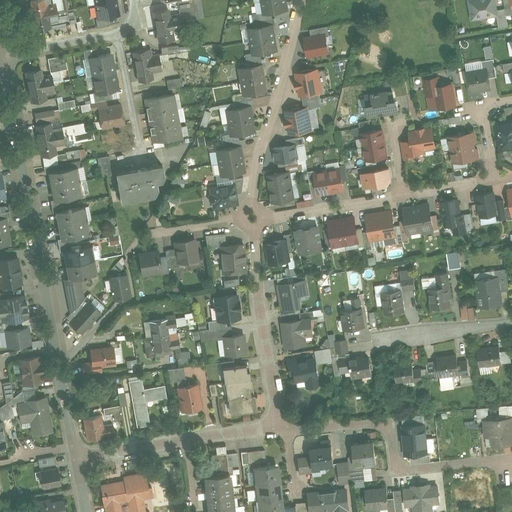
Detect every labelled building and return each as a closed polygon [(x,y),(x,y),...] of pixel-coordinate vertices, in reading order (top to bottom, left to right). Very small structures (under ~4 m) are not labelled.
[(45,0),(32,0),(31,0),(34,15),(45,13),(48,12),(46,4),(45,0)] [(117,0),(112,0),(96,3),(99,17),(99,18),(108,16),(120,14),(118,3),(117,0)] [(285,0),(265,0),(263,1),(264,12),(265,13),(272,12),(287,9),(285,0)] [(469,0),(473,19),(483,17),(483,16),(497,13),(497,10),(494,0),(469,0)] [(511,4),(510,0),(503,0),(505,8),(507,14),(511,13),(511,5),(511,3),(511,4)] [(57,2),(46,4),(48,12),(58,10),(57,2)] [(77,21),(74,7),(69,8),(68,9),(71,22),(77,21)] [(505,8),(497,10),(497,13),(499,27),(508,26),(507,14),(505,8)] [(34,15),(36,30),(51,28),(51,26),(55,25),(55,27),(71,25),(71,22),(68,9),(64,9),(58,10),(48,12),(45,13),(34,15)] [(168,9),(155,11),(157,26),(171,24),(169,15),(168,9)] [(264,12),(252,14),(254,21),(273,18),(272,12),(265,13),(264,12)] [(179,14),(169,15),(171,24),(181,22),(179,14)] [(108,16),(99,18),(99,17),(97,18),(98,27),(110,25),(108,16)] [(273,18),(254,21),(255,27),(272,24),(273,26),(277,25),(275,18),(273,18)] [(157,26),(159,41),(174,39),(173,31),(183,30),(182,22),(181,22),(171,24),(157,26)] [(255,27),(250,28),(252,41),(275,37),(273,26),(272,24),(255,27)] [(328,26),(310,29),(312,37),(324,35),(329,34),(328,26)] [(203,33),(187,36),(188,44),(204,41),(203,33)] [(312,37),(305,38),(308,55),(329,51),(327,44),(325,42),(324,35),(312,37)] [(275,37),(252,41),(254,52),(254,54),(259,53),(277,50),(275,37)] [(178,46),(161,47),(162,54),(179,52),(178,46)] [(490,46),(482,46),(483,58),(491,57),(490,46)] [(97,47),(84,50),(86,59),(91,58),(91,57),(99,56),(97,47)] [(148,49),(134,51),(137,66),(161,61),(159,53),(152,55),(151,50),(148,51),(148,49)] [(254,52),(246,54),(247,61),(260,59),(259,53),(254,54),(254,52)] [(99,56),(91,57),(91,58),(94,74),(115,70),(111,53),(99,56)] [(260,59),(247,61),(248,67),(262,64),(262,66),(266,65),(265,58),(260,59)] [(494,59),(482,61),(483,69),(487,69),(489,78),(497,76),(494,59)] [(161,61),(137,66),(140,81),(153,78),(152,71),(162,69),(161,61)] [(511,61),(503,63),(505,72),(511,70),(511,61)] [(248,67),(240,68),(242,81),(264,77),(262,66),(262,64),(248,67)] [(459,67),(447,69),(448,76),(453,75),(455,86),(462,85),(459,67)] [(41,69),(27,71),(30,86),(43,84),(42,76),(41,69)] [(318,69),(296,73),(298,80),(296,81),(297,87),(299,87),(300,95),(302,94),(320,91),(322,91),(318,69)] [(483,69),(467,72),(470,91),(490,88),(489,78),(487,69),(483,69)] [(115,70),(94,74),(97,92),(111,90),(118,88),(115,70)] [(52,74),(42,76),(43,84),(54,82),(52,74)] [(181,77),(168,80),(169,88),(183,86),(181,77)] [(264,77),(242,81),(244,93),(244,94),(251,93),(267,90),(264,77)] [(452,82),(441,83),(442,85),(440,85),(438,77),(425,79),(428,95),(436,93),(439,108),(448,106),(456,105),(452,82)] [(54,82),(43,84),(45,91),(55,89),(54,82)] [(43,84),(30,86),(32,101),(46,98),(45,91),(43,84)] [(118,88),(111,90),(113,98),(120,97),(118,88)] [(113,98),(111,90),(97,92),(93,92),(95,102),(113,98)] [(393,90),(366,95),(368,105),(367,105),(369,115),(398,110),(396,100),(395,100),(393,90)] [(320,91),(302,94),(303,101),(321,98),(320,91)] [(175,93),(145,99),(145,100),(146,100),(148,107),(147,107),(148,113),(175,108),(173,95),(175,94),(175,93)] [(251,93),(244,94),(244,93),(233,94),(234,102),(235,102),(252,98),(251,93)] [(252,98),(235,102),(236,108),(250,105),(250,107),(254,106),(253,98),(252,98)] [(322,105),(321,98),(303,101),(304,108),(308,107),(308,108),(322,105)] [(74,99),(58,102),(59,108),(59,109),(75,106),(76,106),(74,99)] [(95,102),(92,102),(93,109),(99,108),(108,106),(107,100),(95,102)] [(108,106),(99,108),(101,116),(99,119),(99,121),(102,123),(103,128),(125,124),(121,104),(108,106)] [(236,108),(227,109),(229,122),(252,118),(250,107),(250,105),(236,108)] [(59,108),(36,112),(38,121),(54,118),(53,110),(76,106),(75,106),(59,109),(59,108)] [(304,108),(286,111),(287,119),(285,119),(287,125),(289,125),(290,133),(312,129),(308,108),(308,107),(304,108)] [(175,108),(148,113),(149,119),(150,119),(151,127),(178,122),(175,108)] [(204,127),(208,112),(202,110),(198,125),(204,127)] [(461,115),(443,118),(444,124),(462,121),(461,115)] [(252,118),(229,122),(231,133),(231,135),(238,134),(254,131),(252,118)] [(511,121),(498,124),(502,148),(511,146),(511,121)] [(51,122),(36,124),(39,139),(53,137),(52,129),(51,122)] [(151,127),(152,134),(153,133),(154,141),(153,141),(154,142),(183,136),(183,135),(181,136),(178,122),(151,127)] [(78,124),(62,127),(64,135),(80,132),(78,124)] [(62,127),(52,129),(53,137),(64,135),(62,127)] [(424,128),(418,129),(418,130),(410,132),(412,140),(414,153),(415,153),(424,152),(423,148),(435,146),(432,128),(424,129),(424,128)] [(382,129),(362,133),(364,146),(385,142),(382,129)] [(474,132),(449,136),(451,149),(474,145),(473,139),(476,139),(474,132)] [(231,133),(222,135),(224,142),(232,141),(239,139),(238,134),(231,135),(231,133)] [(53,137),(39,139),(42,154),(56,152),(55,145),(66,143),(64,135),(53,137)] [(304,136),(286,139),(287,145),(295,144),(296,144),(305,142),(304,136)] [(239,139),(232,141),(233,147),(240,145),(240,147),(246,146),(245,138),(239,139)] [(412,140),(402,141),(405,158),(415,156),(415,153),(414,153),(412,140)] [(385,142),(364,146),(366,159),(387,156),(385,142)] [(287,145),(274,148),(276,161),(298,157),(296,144),(295,144),(287,145)] [(233,147),(217,149),(220,162),(242,158),(240,147),(240,145),(233,147)] [(474,145),(451,149),(453,162),(479,157),(477,150),(475,150),(474,145)] [(79,149),(66,151),(67,153),(56,154),(56,155),(58,161),(81,157),(79,149)] [(54,155),(47,156),(44,157),(46,166),(58,164),(58,161),(56,155),(54,155)] [(109,155),(98,157),(102,176),(113,174),(109,155)] [(242,158),(220,162),(222,174),(222,175),(229,174),(244,171),(242,158)] [(307,162),(298,164),(299,169),(303,169),(303,170),(308,170),(307,162)] [(46,166),(44,166),(46,172),(51,171),(59,170),(58,164),(46,166)] [(163,164),(117,172),(122,200),(130,198),(130,196),(138,194),(138,197),(148,195),(147,192),(156,191),(158,187),(156,178),(164,176),(164,175),(163,164)] [(59,170),(51,171),(52,178),(55,177),(56,183),(53,184),(53,185),(78,181),(81,180),(81,179),(78,180),(75,168),(78,167),(78,166),(59,170)] [(340,168),(327,170),(331,192),(344,189),(340,168)] [(389,168),(362,173),(365,186),(376,184),(376,186),(387,184),(391,178),(389,168)] [(327,170),(315,172),(318,194),(331,192),(327,170)] [(287,171),(268,175),(271,188),(292,185),(289,171),(287,171)] [(222,174),(216,175),(217,182),(230,180),(229,174),(222,175),(222,174)] [(244,177),(232,179),(233,185),(234,185),(235,193),(242,192),(244,177)] [(78,181),(53,185),(55,199),(62,198),(80,194),(78,181)] [(233,185),(212,189),(213,193),(211,194),(210,197),(211,199),(212,201),(214,202),(215,206),(217,206),(218,207),(220,207),(222,206),(222,205),(234,203),(236,200),(235,193),(234,185),(233,185)] [(292,185),(271,188),(273,202),(294,198),(292,185)] [(494,192),(477,195),(481,216),(497,213),(498,213),(496,201),(494,192)] [(55,199),(51,200),(52,206),(63,204),(62,198),(55,199)] [(458,198),(441,201),(445,226),(453,224),(455,234),(466,232),(463,214),(461,214),(458,198)] [(504,200),(496,201),(498,213),(497,213),(498,219),(507,218),(505,207),(504,200)] [(429,203),(422,204),(422,207),(417,208),(421,231),(434,228),(429,203)] [(63,204),(52,206),(53,212),(58,211),(58,210),(64,209),(63,204)] [(64,209),(58,210),(58,211),(59,218),(62,217),(63,223),(60,223),(60,225),(88,220),(88,219),(85,219),(82,207),(86,207),(85,206),(64,209)] [(417,208),(411,209),(411,206),(404,208),(408,233),(421,231),(417,208)] [(9,210),(0,211),(0,218),(6,217),(7,223),(11,222),(9,210)] [(392,210),(384,211),(385,213),(379,214),(383,237),(396,235),(395,226),(392,210)] [(471,212),(463,214),(466,232),(475,230),(471,212)] [(379,214),(374,215),(373,213),(366,214),(369,230),(371,239),(383,237),(379,214)] [(354,216),(347,217),(347,220),(342,221),(346,244),(358,242),(359,241),(356,229),(354,216)] [(0,218),(0,244),(10,243),(7,223),(6,217),(0,218)] [(336,219),(329,221),(330,228),(333,246),(346,244),(342,221),(336,222),(336,219)] [(88,220),(60,225),(63,224),(64,230),(61,230),(63,238),(63,239),(70,237),(91,234),(91,233),(87,233),(85,221),(88,220)] [(401,225),(395,226),(396,235),(397,244),(404,242),(401,225)] [(318,227),(297,230),(301,252),(308,251),(314,250),(321,249),(318,227)] [(330,228),(324,229),(327,247),(333,246),(330,228)] [(362,228),(356,229),(359,241),(358,242),(359,246),(365,245),(363,231),(362,228)] [(369,230),(363,231),(365,245),(366,249),(373,248),(371,239),(369,230)] [(291,233),(284,234),(285,239),(286,239),(288,252),(294,251),(291,233)] [(117,243),(116,236),(106,238),(107,245),(117,243)] [(194,238),(175,241),(176,249),(179,266),(187,264),(189,261),(198,260),(194,238)] [(275,243),(268,244),(271,263),(274,265),(279,264),(281,261),(289,260),(288,252),(286,239),(285,239),(274,241),(275,243)] [(71,243),(59,245),(61,251),(65,251),(65,250),(72,249),(71,243)] [(221,246),(223,273),(245,271),(243,244),(221,246)] [(72,249),(65,250),(65,251),(66,258),(69,257),(70,263),(67,263),(68,264),(96,259),(96,258),(93,259),(90,246),(93,245),(72,249)] [(168,268),(179,266),(176,249),(165,251),(166,256),(168,268)] [(158,251),(139,254),(142,273),(161,269),(159,257),(158,251)] [(459,251),(447,253),(449,268),(461,267),(459,251)] [(166,256),(159,257),(161,269),(162,275),(169,274),(168,268),(166,256)] [(18,257),(0,259),(0,276),(1,286),(22,282),(18,257)] [(96,259),(68,264),(68,265),(70,264),(71,270),(69,270),(70,277),(70,278),(77,277),(98,273),(98,272),(95,272),(93,260),(96,260),(96,259)] [(507,268),(500,269),(502,285),(509,284),(507,268)] [(449,272),(437,273),(438,287),(450,286),(449,272)] [(126,275),(111,278),(115,298),(130,296),(126,275)] [(414,276),(401,278),(403,289),(416,288),(414,276)] [(498,276),(476,279),(478,296),(481,296),(482,305),(480,305),(480,306),(500,303),(498,291),(500,291),(498,276)] [(306,280),(279,284),(279,285),(281,285),(284,298),(282,298),(284,308),(296,306),(297,306),(301,306),(298,293),(307,291),(307,294),(308,294),(306,280)] [(78,282),(67,284),(72,310),(83,299),(80,282),(78,282)] [(438,287),(430,288),(433,307),(449,305),(448,298),(452,297),(450,286),(438,287)] [(401,290),(383,292),(386,313),(404,311),(403,305),(404,305),(402,295),(401,290)] [(12,297),(0,298),(0,308),(0,310),(27,305),(26,294),(12,297)] [(237,294),(215,297),(218,320),(240,317),(237,294)] [(360,297),(352,298),(354,309),(362,307),(360,297)] [(89,301),(71,322),(82,332),(101,312),(89,301)] [(27,305),(0,310),(2,320),(22,317),(29,316),(27,305)] [(459,306),(459,319),(472,318),(472,305),(459,306)] [(284,308),(281,309),(282,315),(298,313),(297,306),(296,306),(284,308)] [(354,309),(342,311),(345,329),(365,326),(362,307),(354,309)] [(314,310),(301,312),(302,319),(311,318),(315,318),(314,310)] [(22,317),(4,320),(5,325),(23,323),(22,317)] [(150,321),(152,336),(168,333),(168,327),(176,326),(175,317),(150,321)] [(302,319),(284,321),(285,330),(286,330),(287,336),(286,336),(287,347),(306,344),(304,332),(313,331),(311,318),(302,319)] [(24,327),(7,330),(9,345),(10,346),(17,345),(17,344),(31,342),(28,326),(24,327)] [(168,333),(152,336),(154,351),(179,347),(178,339),(169,340),(168,333)] [(243,334),(224,336),(227,354),(245,352),(243,334)] [(500,346),(478,349),(480,365),(502,362),(501,351),(500,346)] [(113,347),(91,350),(93,361),(93,366),(101,365),(115,363),(113,347)] [(510,350),(501,351),(502,362),(511,361),(510,350)] [(363,355),(350,358),(352,369),(353,377),(372,374),(370,358),(363,359),(363,355)] [(457,355),(438,358),(440,375),(462,372),(461,361),(458,361),(457,355)] [(38,356),(21,359),(25,382),(25,383),(37,380),(42,379),(41,373),(43,372),(41,362),(39,363),(38,356)] [(180,358),(177,358),(178,366),(190,364),(189,356),(180,358)] [(350,358),(339,359),(341,371),(352,369),(350,358)] [(315,359),(296,362),(295,359),(289,360),(290,370),(294,369),(296,380),(307,378),(308,386),(317,384),(316,376),(318,376),(315,359)] [(233,360),(220,362),(221,368),(223,368),(226,368),(226,367),(234,366),(233,360)] [(468,360),(461,361),(462,372),(463,376),(470,375),(468,360)] [(93,361),(82,363),(83,373),(101,371),(101,365),(93,366),(93,361)] [(413,362),(395,365),(397,381),(414,379),(415,379),(414,369),(413,362)] [(234,366),(226,367),(226,368),(223,368),(225,382),(226,381),(251,378),(250,370),(247,370),(246,364),(234,366)] [(184,366),(168,368),(170,382),(177,380),(185,379),(186,379),(184,366)] [(422,368),(414,369),(415,379),(414,379),(415,381),(423,380),(422,368)] [(141,378),(128,380),(137,426),(150,424),(145,399),(166,395),(164,384),(143,388),(141,378)] [(251,378),(226,381),(228,397),(251,394),(250,388),(254,387),(253,378),(251,378)] [(198,383),(186,385),(185,379),(177,380),(178,386),(181,402),(184,402),(186,410),(203,407),(198,383)] [(37,380),(25,383),(25,382),(22,383),(23,390),(23,391),(39,388),(37,380)] [(11,381),(3,382),(6,402),(11,398),(14,396),(11,381)] [(216,383),(209,384),(211,395),(218,394),(216,383)] [(14,396),(11,398),(12,405),(18,404),(18,403),(25,402),(23,391),(23,390),(14,396)] [(124,391),(118,393),(120,404),(120,405),(126,404),(124,391)] [(251,394),(228,397),(229,398),(232,398),(233,412),(253,410),(253,403),(256,402),(255,394),(251,394)] [(46,396),(28,399),(29,401),(25,402),(18,403),(18,404),(21,420),(22,419),(21,416),(31,414),(35,433),(52,430),(46,396)] [(6,402),(3,404),(0,406),(0,412),(1,419),(15,416),(12,405),(11,398),(6,402)] [(120,404),(103,407),(105,414),(113,412),(115,420),(123,418),(120,405),(120,404)] [(476,418),(486,417),(484,407),(474,408),(476,418)] [(102,414),(84,418),(88,438),(106,435),(104,425),(102,414)] [(403,430),(426,428),(425,415),(402,417),(403,430)] [(511,416),(509,417),(486,419),(487,432),(494,431),(495,444),(511,442),(511,416)] [(114,423),(104,425),(106,435),(116,433),(114,423)] [(403,430),(405,453),(428,451),(426,428),(403,430)] [(374,440),(352,442),(355,464),(376,462),(374,440)] [(323,447),(309,448),(310,457),(311,466),(312,466),(334,464),(332,445),(332,446),(331,441),(322,442),(323,447)] [(227,452),(211,454),(212,466),(209,467),(210,476),(229,474),(229,471),(228,465),(227,453),(227,452)] [(56,456),(40,459),(41,466),(57,463),(56,456)] [(310,457),(298,458),(299,472),(312,470),(312,466),(311,466),(310,457)] [(349,461),(338,462),(339,474),(351,472),(350,468),(349,461)] [(275,464),(253,466),(253,468),(256,467),(258,481),(255,482),(280,480),(279,471),(276,472),(275,464)] [(364,467),(350,468),(351,472),(352,481),(365,480),(364,467)] [(59,468),(41,471),(44,487),(62,483),(59,468)] [(146,472),(124,476),(125,480),(102,485),(103,494),(105,505),(106,504),(107,511),(150,511),(146,511),(143,497),(154,495),(152,485),(149,486),(146,472)] [(210,476),(206,476),(207,487),(231,485),(230,474),(229,474),(210,476)] [(280,480),(255,482),(255,483),(258,483),(260,497),(257,497),(257,498),(282,496),(282,495),(278,495),(278,489),(281,488),(280,480)] [(414,488),(405,488),(406,505),(416,504),(416,511),(431,511),(431,502),(440,501),(438,485),(429,486),(429,483),(428,484),(415,485),(414,485),(414,488)] [(231,485),(207,487),(208,498),(232,495),(231,485)] [(386,487),(366,489),(368,508),(387,506),(388,506),(388,498),(386,487)] [(348,511),(347,489),(308,493),(309,501),(310,511),(315,511),(328,511),(327,506),(334,505),(334,510),(333,511),(348,511)] [(36,494),(20,497),(21,504),(37,501),(36,494)] [(232,495),(208,498),(210,509),(233,506),(232,495)] [(282,496),(257,498),(257,499),(260,499),(261,511),(279,511),(283,511),(282,503),(280,503),(280,497),(282,497),(282,496)] [(395,497),(388,498),(388,506),(387,506),(388,511),(396,510),(395,497)] [(51,498),(39,500),(41,511),(66,511),(65,499),(52,501),(51,498)] [(304,511),(303,502),(296,502),(297,511),(304,511)]
